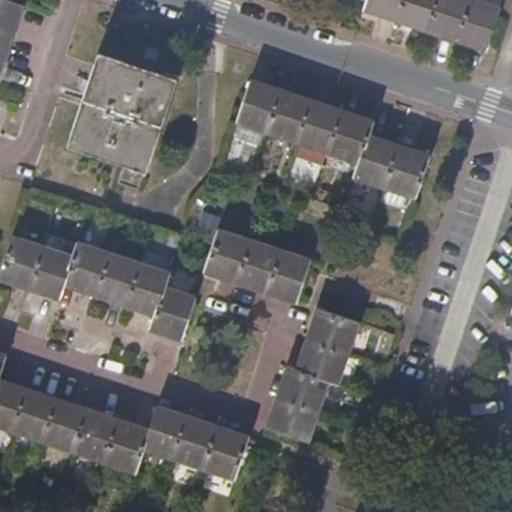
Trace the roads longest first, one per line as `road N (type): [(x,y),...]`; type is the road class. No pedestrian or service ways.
road 1 (residential): [(227,301),(284,322),(254,405),(231,413),(0,333)]
road 2 (residential): [(181,6),(511,113)]
road 3 (residential): [(72,0),(15,173),(0,177)]
